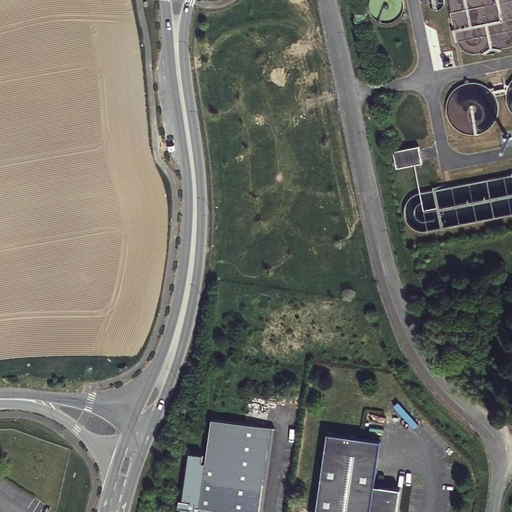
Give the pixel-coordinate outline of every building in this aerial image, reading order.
[(364,0),(364,4),(364,12),(367,19),(372,24),(379,28),(386,29),(394,28),(400,25),(405,19),(409,12),(409,5),(408,0),(364,0)] [(444,0),(428,0),(429,8),(434,13),(441,11),(444,7),(445,3),(444,0)] [(511,0),(448,0),(456,40),(461,48),(468,53),(477,55),(491,53),(499,48),(509,49),(511,47),(511,0)] [(469,83),(461,85),(454,89),(448,95),(445,102),(443,110),(445,118),(448,126),(454,132),(461,136),(469,138),(477,137),(485,134),(491,129),(496,122),(498,114),(498,106),(496,98),(491,92),(485,87),(477,84),(469,83)] [(420,145),(394,149),(397,166),(423,161),(420,145)] [(416,216),(424,224),(511,206),(511,179),(423,197),(418,200),(415,208),(416,216)] [(240,511),(262,511),(275,427),(212,418),(206,462),(203,462),(204,454),(189,452),(180,511),(195,511),(196,506),(240,511)] [(401,511),(404,490),(377,486),(383,441),(329,433),(317,511),(401,511)]
